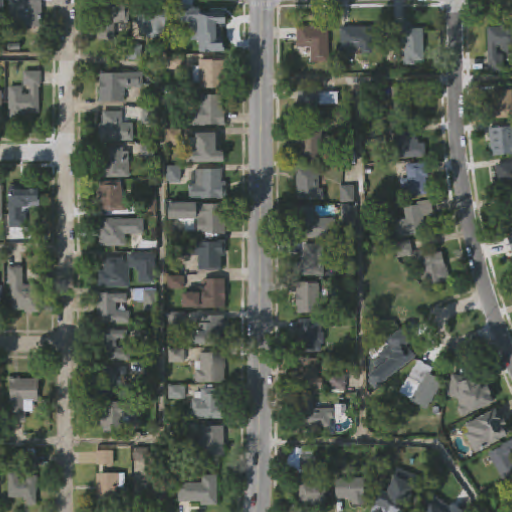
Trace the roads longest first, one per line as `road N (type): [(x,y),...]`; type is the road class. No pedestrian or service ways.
road 1 (tertiary): [(256,511),(259,0)]
road 2 (residential): [(66,511),(67,0)]
road 3 (residential): [(511,360),(469,236),(452,0)]
